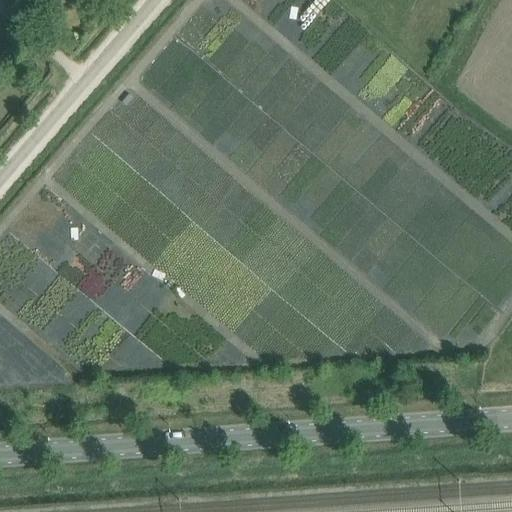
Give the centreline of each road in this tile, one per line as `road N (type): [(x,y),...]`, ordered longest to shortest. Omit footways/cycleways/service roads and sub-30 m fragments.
road 1 (secondary): [(511,418),(0,455)]
road 2 (unclassified): [(0,178),(152,0)]
